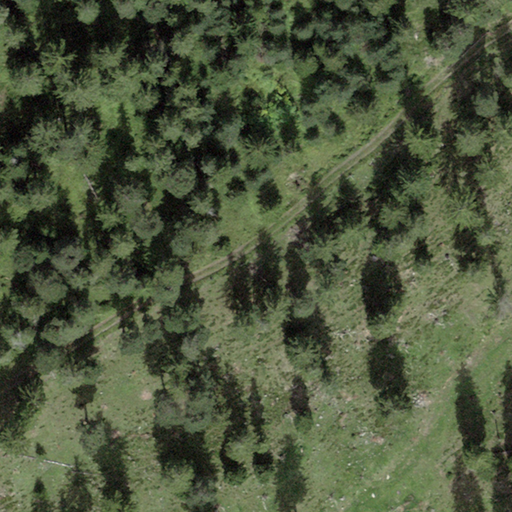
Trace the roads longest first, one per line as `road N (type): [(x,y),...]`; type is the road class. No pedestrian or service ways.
road 1 (track): [(0,414),(266,256),(511,36)]
road 2 (track): [(511,329),(419,451),(360,511)]
